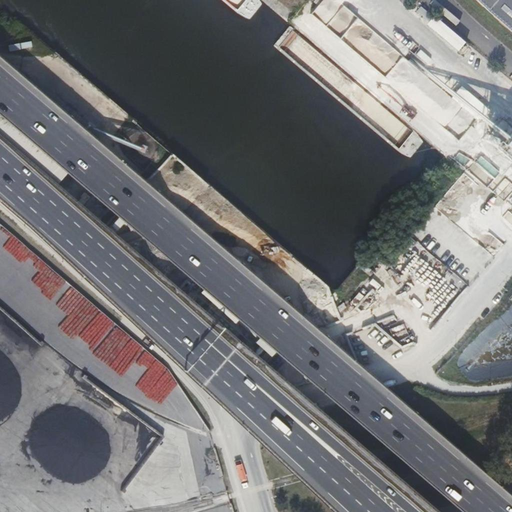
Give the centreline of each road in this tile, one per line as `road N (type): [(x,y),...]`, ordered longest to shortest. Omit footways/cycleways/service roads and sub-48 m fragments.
road 1 (motorway): [(485,511),(0,93)]
road 2 (unclassified): [(0,209),(226,406),(243,437),(262,511)]
road 3 (motorway): [(177,328),(230,356),(412,511)]
road 4 (motorway): [(177,328),(359,511)]
road 5 (motorway): [(0,172),(177,328)]
